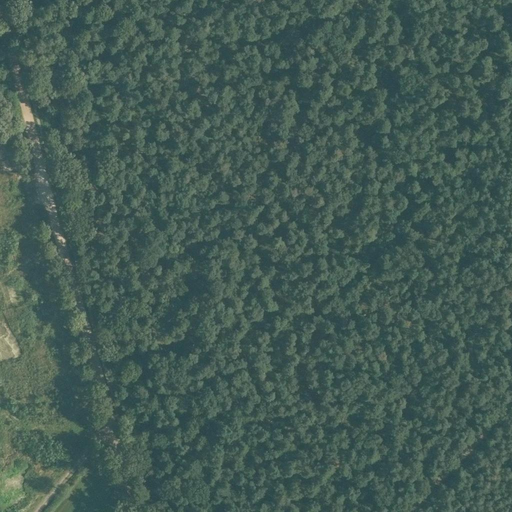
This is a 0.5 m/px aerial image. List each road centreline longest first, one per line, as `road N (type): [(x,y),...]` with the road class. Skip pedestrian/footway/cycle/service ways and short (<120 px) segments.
road 1 (track): [(138,511),(2,0)]
road 2 (track): [(511,404),(422,497)]
